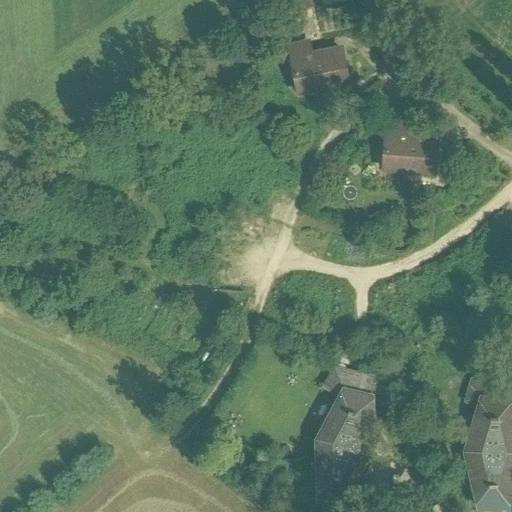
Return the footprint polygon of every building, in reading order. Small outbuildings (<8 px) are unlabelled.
[(277,49),(279,61),(293,59),(300,93),(313,90),(319,94),(325,93),(329,87),(348,83),(341,49),(294,58),(291,46),(277,49)] [(385,170),(399,171),(403,176),(410,176),(415,172),(434,173),(437,138),(408,136),(408,124),(388,122),(385,170)] [(383,232),(375,213),(361,219),(370,238),(383,232)] [(319,442),(321,497),(346,503),(373,455),(372,416),(392,409),(392,382),(334,368),(325,387),(341,402),(319,442)] [(466,402),(481,410),(468,454),(481,507),(507,507),(511,489),(511,412),(511,411),(511,381),(473,380),(466,402)]
